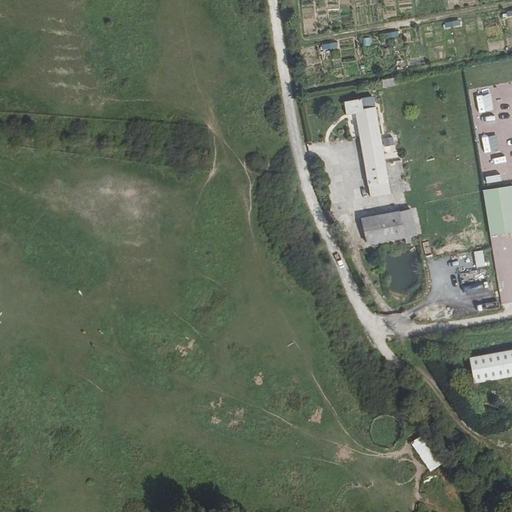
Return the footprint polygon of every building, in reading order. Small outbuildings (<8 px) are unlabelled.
[(381,79),(383,87),(395,86),(394,78),(381,79)] [(355,113),(368,197),(389,194),(375,96),(343,100),(345,115),(355,113)] [(383,139),(387,151),(397,147),(393,135),(383,139)] [(415,210),(362,215),(364,243),(418,237),(415,210)] [(476,267),(484,265),(482,250),(474,251),(476,267)] [(511,350),(469,358),(473,384),(511,377),(511,350)] [(411,442),(429,472),(441,465),(423,435),(411,442)]
